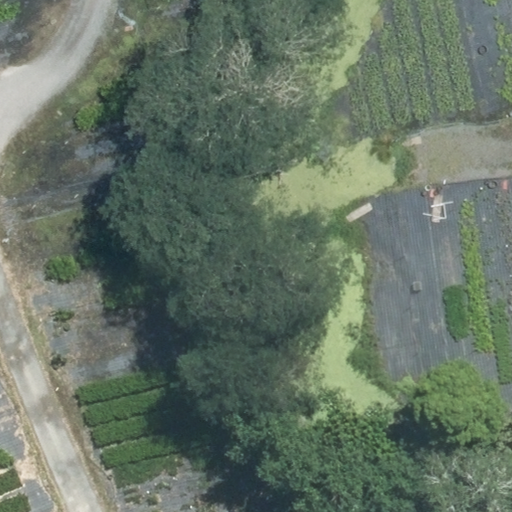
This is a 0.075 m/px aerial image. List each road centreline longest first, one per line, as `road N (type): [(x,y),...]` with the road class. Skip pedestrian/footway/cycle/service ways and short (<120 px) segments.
road 1 (track): [(94,511),(0,298)]
road 2 (track): [(0,111),(53,84),(74,61),(98,19),(97,0)]
